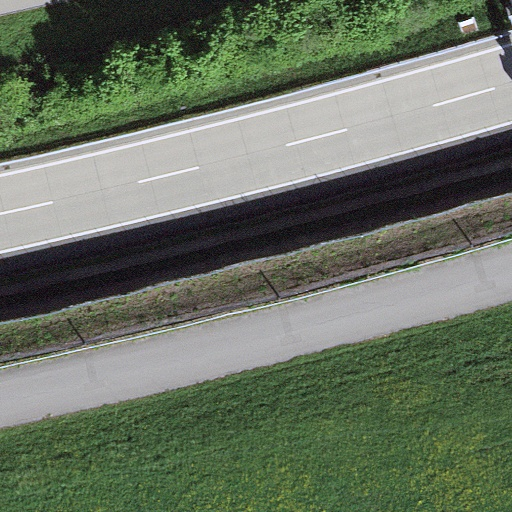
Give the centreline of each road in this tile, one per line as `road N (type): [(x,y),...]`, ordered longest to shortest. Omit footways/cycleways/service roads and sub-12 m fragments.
road 1 (motorway): [(0,216),(511,86)]
road 2 (unclassified): [(0,398),(511,269)]
